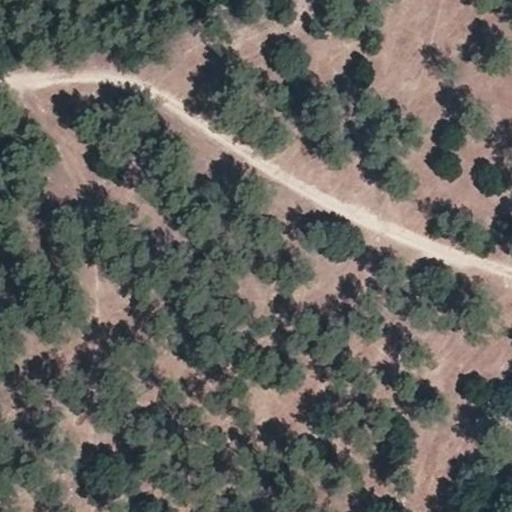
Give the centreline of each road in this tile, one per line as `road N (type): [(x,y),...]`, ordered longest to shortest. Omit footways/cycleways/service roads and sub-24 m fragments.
road 1 (track): [(109,511),(378,228),(442,0)]
road 2 (track): [(0,78),(102,74),(131,81),(319,201),(511,277)]
road 3 (track): [(0,83),(90,209),(103,290),(93,511)]
